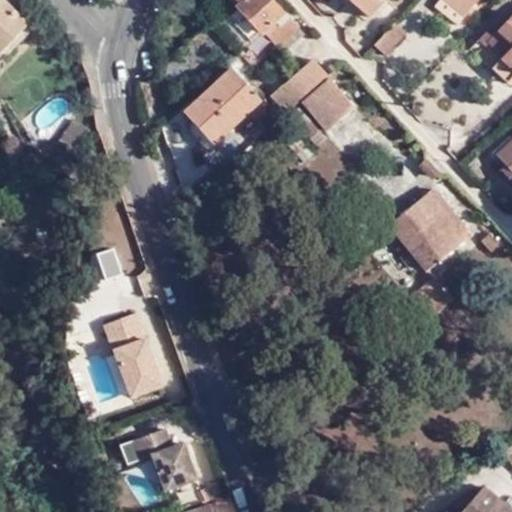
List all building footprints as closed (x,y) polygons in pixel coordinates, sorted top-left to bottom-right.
[(0,0),(0,50),(27,23),(3,0),(0,0)] [(283,53),(304,34),(273,0),(246,0),(227,17),(251,43),(264,31),(283,53)] [(350,0),(370,18),(385,0),(350,0)] [(469,15),(474,8),(463,0),(443,0),(439,5),(460,23),(468,14),(469,15)] [(463,0),(474,8),(480,0),(463,0)] [(496,63),(511,77),(511,16),(489,41),(503,56),(496,63)] [(406,29),(396,20),(376,43),(386,51),(406,29)] [(284,112),(329,73),(316,57),(271,96),(284,112)] [(508,83),(511,78),(511,77),(496,63),(492,68),(508,83)] [(222,130),(229,137),(260,107),(226,72),(188,109),(194,115),(188,122),(189,124),(209,143),(222,130)] [(356,108),(330,77),(302,102),(327,132),(356,108)] [(181,114),(188,122),(194,115),(188,109),(181,114)] [(72,117),(57,140),(72,149),(87,127),(72,117)] [(230,138),(229,137),(222,130),(209,143),(189,124),(183,130),(209,158),(230,138)] [(511,140),(497,154),(508,165),(503,170),(511,179),(511,140)] [(430,268),(472,234),(435,188),(392,222),(430,268)] [(493,251),(501,246),(492,235),(485,240),(493,251)] [(439,275),(411,297),(440,276),(439,275)] [(440,276),(411,297),(408,301),(425,321),(456,295),(440,276)] [(85,349),(103,342),(90,312),(72,320),(85,349)] [(137,317),(107,328),(132,396),(162,385),(137,317)] [(164,432),(138,442),(144,458),(151,455),(164,493),(198,481),(184,443),(171,448),(164,432)] [(457,511),(511,511),(480,485),(457,511)] [(201,491),(204,502),(214,499),(215,499),(211,488),(201,491)] [(230,504),(227,495),(215,499),(214,499),(217,508),(230,504)]
